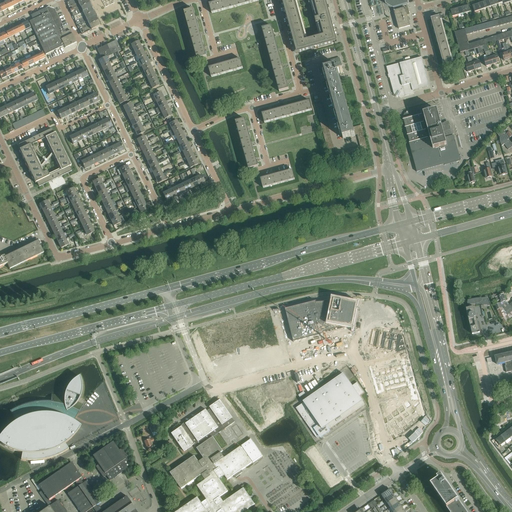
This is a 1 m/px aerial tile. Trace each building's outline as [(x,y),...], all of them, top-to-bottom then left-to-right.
[(87,0),(85,0),(69,8),(71,12),(89,4),(87,0)] [(228,10),(225,0),(209,4),(212,14),(228,10)] [(241,0),(225,0),(228,10),(243,5),(241,0)] [(295,49),(296,49),(297,53),(297,54),(318,48),(337,43),(333,28),(332,28),(331,25),(332,25),(331,20),(330,21),(329,18),(331,18),(328,8),(326,9),(326,6),(327,6),(325,0),(282,0),(282,1),(283,1),(283,2),(288,23),(289,23),(289,24),(295,49)] [(10,1),(5,3),(8,9),(13,7),(10,1)] [(484,2),(478,4),(480,11),(486,9),(484,2)] [(89,4),(71,12),(73,17),(91,8),(89,4)] [(480,11),(478,4),(472,6),(474,13),(480,11)] [(29,22),(42,48),(45,55),(64,46),(65,49),(76,43),(70,30),(66,33),(55,10),(52,9),(49,8),(49,7),(31,16),(33,20),(29,22)] [(91,8),(73,17),(75,21),(93,13),(91,8)] [(408,8),(394,11),(395,15),(399,30),(410,27),(407,16),(410,15),(408,8)] [(184,12),(189,28),(198,26),(194,10),(184,12)] [(93,13),(75,21),(77,26),(95,17),(93,13)] [(95,17),(77,26),(80,30),(98,22),(95,17)] [(440,21),(432,23),(434,31),(444,28),(442,21),(440,21)] [(496,27),(495,21),(465,30),(466,35),(496,27)] [(27,22),(22,25),(25,31),(30,28),(27,22)] [(98,22),(80,30),(82,35),(100,26),(98,22)] [(22,25),(17,27),(19,33),(25,31),(22,25)] [(198,26),(189,28),(193,44),(202,41),(198,26)] [(17,27),(11,30),(14,36),(19,33),(17,27)] [(262,29),(266,45),(276,43),(271,27),(262,29)] [(444,28),(434,31),(436,38),(446,36),(444,28)] [(11,30),(6,32),(9,38),(14,36),(11,30)] [(465,30),(462,30),(460,31),(454,32),(460,53),(471,50),(465,30)] [(6,32),(0,35),(3,41),(9,38),(6,32)] [(446,36),(436,38),(439,46),(448,43),(446,36)] [(484,46),(482,40),(469,45),(471,50),(484,46)] [(202,41),(193,44),(197,60),(200,59),(206,58),(207,57),(204,47),(202,41)] [(131,45),(134,51),(141,47),(138,42),(131,45)] [(276,43),(266,45),(271,61),(280,58),(276,43)] [(448,43),(439,46),(441,54),(450,51),(448,43)] [(117,44),(112,46),(116,53),(120,51),(118,45),(117,46),(117,44)] [(112,46),(108,48),(111,55),(116,53),(112,46)] [(511,59),(509,52),(508,49),(507,46),(505,46),(506,50),(507,53),(502,54),(504,61),(511,59)] [(141,47),(134,51),(136,56),(144,53),(141,47)] [(108,48),(103,50),(107,57),(111,55),(108,48)] [(450,51),(441,54),(443,61),(452,59),(450,51)] [(486,67),(493,65),(491,58),(490,55),(489,51),(485,53),(487,59),(484,60),(486,67)] [(38,52),(36,53),(37,55),(40,61),(45,59),(42,52),(39,54),(38,52)] [(144,53),(136,56),(139,62),(146,58),(144,53)] [(37,55),(31,58),(34,64),(40,61),(37,55)] [(497,56),(491,58),(493,65),(500,62),(497,56)] [(99,61),(101,66),(108,63),(106,58),(106,57),(102,59),(99,61)] [(472,61),(470,57),(467,58),(469,63),(466,64),(466,66),(468,73),(475,70),(473,64),(472,61)] [(31,58),(26,60),(29,66),(34,64),(31,58)] [(146,58),(139,62),(142,67),(149,64),(146,58)] [(280,58),(271,61),(275,76),(284,74),(280,58)] [(353,128),(338,74),(343,73),(339,58),(324,62),(326,70),(324,70),(343,139),(355,136),(353,128)] [(422,58),(387,67),(394,94),(396,95),(395,97),(398,99),(399,97),(401,98),(414,94),(413,91),(429,87),(422,58)] [(240,59),(225,64),(227,73),(243,69),(240,59)] [(452,59),(443,61),(445,69),(453,67),(452,63),(453,63),(452,59)] [(26,60),(20,63),(23,69),(29,66),(26,60)] [(479,61),(473,64),(475,70),(482,68),(479,61)] [(20,63),(15,66),(18,72),(23,69),(20,63)] [(108,63),(101,66),(104,72),(111,68),(108,63)] [(149,64),(142,67),(144,73),(151,69),(149,64)] [(227,73),(225,64),(209,68),(211,78),(227,73)] [(15,66),(10,68),(13,74),(18,72),(15,66)] [(10,68),(4,71),(7,77),(13,74),(10,68)] [(111,68),(104,72),(107,77),(114,74),(111,68)] [(85,69),(80,71),(83,79),(88,76),(85,69)] [(151,69),(144,73),(147,78),(154,75),(151,69)] [(80,71),(75,74),(78,81),(83,79),(80,71)] [(75,74),(70,76),(73,83),(78,81),(75,74)] [(114,74),(107,77),(109,83),(116,79),(114,74)] [(284,74),(275,76),(279,92),(289,90),(284,74)] [(154,75),(147,78),(149,84),(157,80),(154,75)] [(70,76),(65,78),(69,86),(73,83),(70,76)] [(65,78),(60,81),(64,88),(69,86),(65,78)] [(116,79),(109,83),(112,88),(119,85),(116,79)] [(157,80),(149,84),(152,89),(159,86),(157,80)] [(60,81),(55,83),(59,90),(64,88),(60,81)] [(55,83),(51,85),(54,93),(59,90),(55,83)] [(54,93),(51,85),(46,88),(49,95),(54,93)] [(119,85),(112,88),(114,94),(122,90),(119,85)] [(122,90),(114,94),(117,99),(124,96),(122,90)] [(153,96),(156,102),(163,99),(160,92),(159,93),(158,92),(154,94),(155,95),(153,96)] [(34,93),(29,96),(33,103),(38,100),(34,93)] [(96,94),(91,96),(95,103),(100,101),(96,94)] [(29,96),(24,98),(28,105),(33,103),(29,96)] [(91,96),(87,98),(90,106),(95,103),(91,96)] [(124,96),(117,99),(120,105),(127,101),(124,96)] [(24,98),(19,100),(23,107),(28,105),(24,98)] [(87,98),(82,101),(85,108),(90,106),(87,98)] [(163,99),(156,102),(159,108),(166,104),(163,99)] [(19,100),(15,103),(18,110),(23,107),(19,100)] [(82,101),(77,103),(80,110),(85,108),(82,101)] [(309,101),(294,106),(296,115),(312,111),(309,101)] [(15,103),(10,105),(13,112),(18,110),(15,103)] [(77,103),(72,105),(76,113),(80,110),(77,103)] [(123,107),(125,112),(133,108),(130,103),(123,107)] [(355,136),(357,135),(360,147),(335,154),(321,103),(315,105),(331,162),(368,152),(361,126),(353,128),(355,136)] [(166,104),(159,108),(161,113),(169,110),(166,104)] [(10,105),(5,107),(8,114),(13,112),(10,105)] [(72,105),(67,108),(71,115),(76,113),(72,105)] [(294,106),(278,110),(280,119),(296,115),(294,106)] [(5,107),(0,110),(4,117),(8,114),(5,107)] [(67,108),(62,110),(66,117),(71,115),(67,108)] [(133,108),(125,112),(128,117),(135,113),(133,108)] [(66,117),(62,110),(57,112),(61,120),(66,117)] [(169,110),(161,113),(164,119),(166,119),(167,120),(170,118),(170,117),(172,116),(169,110)] [(280,119),(278,110),(262,114),(265,124),(280,119)] [(421,114),(416,115),(403,119),(403,120),(417,172),(420,172),(459,161),(449,126),(442,128),(437,110),(435,111),(425,113),(421,115),(421,114)] [(135,113),(128,117),(130,122),(137,118),(135,113)] [(137,118),(130,122),(132,126),(140,123),(137,118)] [(109,119),(104,121),(107,129),(112,126),(109,119)] [(236,122),(240,138),(249,136),(245,120),(236,122)] [(104,121),(99,124),(102,131),(107,129),(104,121)] [(169,124),(172,130),(179,127),(176,121),(169,124)] [(140,123),(132,126),(135,131),(142,128),(140,123)] [(99,124),(94,126),(97,133),(102,131),(99,124)] [(94,126),(89,128),(92,136),(97,133),(94,126)] [(179,127),(172,130),(174,135),(182,132),(179,127)] [(89,128),(84,131),(88,138),(92,136),(89,128)] [(142,128),(135,131),(137,136),(144,133),(142,128)] [(35,183),(37,183),(39,187),(53,181),(58,179),(58,178),(72,171),(70,167),(71,166),(69,162),(68,160),(66,155),(65,153),(63,149),(62,147),(60,142),(59,140),(56,135),(56,134),(55,134),(55,133),(54,134),(52,129),(37,136),(33,138),(19,145),(21,150),(19,150),(20,151),(19,151),(20,154),(21,154),(23,157),(22,157),(23,161),(24,160),(26,164),(25,164),(27,167),(29,170),(28,170),(30,174),(30,173),(32,177),(31,177),(33,180),(35,183)] [(503,130),(497,134),(500,138),(500,142),(502,146),(504,145),(506,143),(509,141),(510,141),(510,139),(503,130)] [(84,131),(79,133),(83,140),(88,138),(84,131)] [(182,132),(174,135),(177,141),(184,138),(182,132)] [(79,133),(74,135),(78,142),(83,140),(79,133)] [(78,142),(74,135),(70,138),(73,145),(78,142)] [(249,136),(240,138),(244,154),(254,151),(249,136)] [(137,140),(139,146),(147,142),(144,137),(137,140)] [(184,138),(177,141),(180,146),(187,143),(184,138)] [(147,142),(139,146),(142,151),(149,148),(147,142)] [(120,143),(115,146),(119,153),(124,151),(120,143)] [(187,143),(180,146),(182,152),(190,148),(187,143)] [(115,146),(110,148),(114,155),(119,153),(115,146)] [(110,148),(106,150),(109,158),(114,155),(110,148)] [(149,148),(142,151),(145,157),(152,153),(149,148)] [(190,148),(182,152),(185,157),(192,154),(190,148)] [(106,150),(101,153),(104,160),(109,158),(106,150)] [(254,151),(244,154),(249,170),(251,169),(257,167),(258,167),(256,158),(254,151)] [(101,153),(96,155),(99,162),(104,160),(101,153)] [(152,153),(145,157),(147,162),(154,159),(152,153)] [(192,154),(185,157),(188,163),(195,159),(192,154)] [(96,155),(91,157),(95,165),(99,162),(96,155)] [(84,157),(80,159),(82,162),(81,162),(82,164),(83,166),(85,169),(90,167),(86,160),(85,157),(84,157)] [(91,157),(86,160),(90,167),(95,165),(91,157)] [(154,159),(147,162),(150,167),(157,164),(154,159)] [(195,159),(188,163),(190,168),(197,165),(195,159)] [(501,164),(498,165),(499,168),(497,168),(498,172),(499,172),(500,176),(507,174),(504,163),(503,162),(501,162),(501,164)] [(487,170),(484,171),(486,179),(487,179),(487,180),(489,179),(489,178),(493,177),(489,163),(486,164),(487,170)] [(157,164),(150,167),(153,173),(160,169),(157,164)] [(127,166),(120,169),(122,175),(129,172),(127,166)] [(469,176),(467,176),(469,184),(471,183),(472,184),(475,183),(475,182),(473,176),(475,175),(473,168),(470,169),(471,173),(468,173),(469,176)] [(160,169),(153,173),(155,178),(162,175),(160,169)] [(292,170),(277,175),(279,184),(295,180),(292,170)] [(129,172),(122,175),(125,180),(132,177),(129,172)] [(165,174),(162,175),(155,178),(158,184),(167,179),(165,174)] [(201,175),(196,178),(199,185),(205,183),(201,175)] [(279,184),(277,175),(261,179),(263,189),(279,184)] [(126,183),(123,185),(124,187),(127,186),(135,182),(132,177),(125,180),(126,183)] [(196,178),(190,181),(194,188),(199,185),(196,178)] [(93,182),(95,188),(102,185),(100,179),(93,182)] [(190,181),(185,183),(188,191),(194,188),(190,181)] [(135,182),(127,186),(130,191),(137,188),(135,182)] [(185,183),(179,186),(183,193),(188,191),(185,183)] [(102,185),(95,188),(98,193),(105,190),(102,185)] [(179,186),(174,188),(177,196),(183,193),(179,186)] [(137,188),(130,191),(133,197),(140,193),(137,188)] [(174,188),(168,191),(172,198),(177,196),(174,188)] [(66,192),(69,198),(76,194),(73,189),(66,192)] [(105,190),(98,193),(100,199),(108,196),(105,190)] [(172,198),(168,191),(163,194),(166,201),(172,198)] [(140,193),(133,197),(135,202),(143,199),(140,193)] [(76,194),(69,198),(71,203),(78,200),(76,194)] [(108,196),(100,199),(103,204),(110,201),(108,196)] [(135,202),(133,203),(136,209),(138,208),(145,204),(143,199),(135,202)] [(78,200),(71,203),(74,209),(81,205),(78,200)] [(40,205),(42,210),(50,207),(47,201),(40,205)] [(110,201),(103,204),(106,210),(113,206),(110,201)] [(145,204),(138,208),(141,213),(148,210),(145,204)] [(81,205),(74,209),(76,214),(84,211),(81,205)] [(113,206),(106,210),(108,215),(116,212),(113,206)] [(50,207),(42,210),(45,216),(52,212),(50,207)] [(84,211),(76,214),(79,219),(86,216),(84,211)] [(52,212),(45,216),(48,221),(55,218),(52,212)] [(116,212),(108,215),(111,221),(118,217),(116,212)] [(86,216),(79,219),(82,225),(89,221),(86,216)] [(118,217),(111,221),(114,226),(121,223),(118,217)] [(55,218),(48,221),(50,227),(58,223),(55,218)] [(89,221),(82,225),(84,230),(91,227),(89,221)] [(58,223),(50,227),(53,232),(60,228),(58,223)] [(91,227),(84,230),(87,236),(94,232),(91,227)] [(60,228),(53,232),(56,237),(63,234),(60,228)] [(63,234),(56,237),(58,243),(65,239),(63,234)] [(65,239),(58,243),(61,249),(68,245),(65,239)] [(0,267),(7,265),(10,270),(10,269),(43,253),(44,253),(38,241),(4,258),(3,257),(0,258),(0,267)] [(503,294),(495,298),(497,302),(500,300),(501,303),(505,301),(506,301),(503,294)] [(317,301),(285,310),(293,342),(328,333),(352,327),(357,304),(334,300),(317,301)] [(499,304),(495,305),(497,310),(502,319),(502,320),(501,320),(504,324),(508,321),(511,317),(511,302),(509,305),(507,303),(506,304),(505,301),(501,303),(499,304)] [(480,333),(476,319),(473,307),(466,309),(472,335),(480,333)] [(270,313),(199,332),(206,350),(209,349),(212,360),(236,353),(234,348),(248,344),(249,349),(260,347),(261,349),(278,344),(270,313)] [(382,339),(379,354),(402,359),(406,375),(381,380),(384,397),(409,392),(412,407),(389,423),(391,433),(397,441),(422,423),(406,344),(382,339)] [(511,352),(495,357),(497,365),(505,363),(505,366),(506,373),(511,371),(511,352)] [(303,402),(304,403),(296,409),(317,439),(320,437),(321,438),(330,432),(329,430),(365,405),(359,397),(365,393),(357,383),(352,386),(343,374),(303,402)] [(0,443),(1,444),(2,445),(3,445),(4,446),(4,447),(5,447),(6,447),(6,448),(7,448),(8,448),(9,449),(11,450),(12,450),(13,451),(15,451),(17,452),(18,452),(19,452),(22,453),(21,460),(23,460),(24,460),(25,460),(26,461),(28,461),(29,461),(30,461),(33,461),(34,461),(37,461),(40,460),(43,460),(46,459),(49,459),(52,458),(54,457),(55,457),(57,456),(60,455),(64,452),(69,450),(66,446),(65,444),(66,443),(67,442),(68,441),(69,440),(71,439),(72,438),(73,437),(74,435),(77,432),(78,431),(81,427),(79,426),(78,425),(76,424),(75,422),(74,422),(73,422),(73,421),(72,421),(71,421),(76,411),(79,412),(83,404),(78,402),(78,401),(79,400),(80,398),(80,396),(81,395),(81,394),(81,393),(82,391),(82,389),(82,388),(82,387),(82,385),(81,384),(81,381),(81,380),(80,378),(79,377),(77,378),(75,379),(74,380),(72,382),(71,382),(70,384),(69,385),(68,386),(67,387),(67,388),(66,390),(65,392),(65,394),(64,396),(63,396),(62,396),(58,395),(52,394),(51,394),(51,398),(51,403),(45,403),(37,403),(32,404),(30,404),(29,404),(28,405),(27,405),(25,405),(23,406),(22,406),(19,408),(17,409),(15,410),(13,410),(11,412),(17,421),(16,422),(14,423),(12,424),(11,425),(9,427),(7,428),(6,430),(5,430),(4,432),(3,433),(2,434),(1,434),(1,435),(0,436),(0,443)] [(182,427),(181,428),(172,434),(184,452),(194,445),(204,459),(199,462),(194,456),(170,473),(181,489),(202,475),(205,481),(197,486),(207,500),(202,504),(198,498),(176,511),(244,511),(255,505),(244,488),(223,502),(220,497),(228,492),(220,480),(225,476),(228,480),(234,476),(235,478),(237,477),(243,472),(242,470),(252,463),(252,462),(253,463),(263,456),(251,439),(241,446),(242,447),(241,447),(224,458),(221,453),(223,452),(213,437),(235,422),(232,418),(233,418),(220,400),(210,408),(211,409),(207,411),(206,410),(186,424),(187,426),(183,428),(182,427)] [(506,433),(501,437),(505,442),(510,438),(506,433)] [(505,442),(501,437),(496,441),(500,446),(505,442)] [(150,439),(145,442),(148,449),(153,447),(152,443),(154,442),(153,439),(150,440),(150,439)] [(118,444),(112,447),(117,456),(122,453),(118,444)] [(112,447),(107,449),(112,458),(117,456),(112,447)] [(107,449),(103,452),(107,461),(112,458),(107,449)] [(103,452),(98,455),(102,463),(107,461),(103,452)] [(98,455),(93,457),(98,466),(102,463),(98,455)] [(93,457),(88,460),(92,469),(98,466),(93,457)] [(83,462),(78,465),(82,474),(87,471),(83,462)] [(78,465),(73,468),(78,476),(82,474),(78,465)] [(125,467),(116,471),(118,476),(127,472),(125,467)] [(73,468),(68,470),(73,479),(78,476),(73,468)] [(68,470),(63,473),(68,482),(73,479),(68,470)] [(127,472),(118,476),(120,481),(129,478),(127,472)] [(63,473),(59,475),(63,484),(68,482),(63,473)] [(59,475),(53,478),(55,481),(54,481),(55,485),(57,484),(58,487),(63,484),(59,475)] [(466,511),(461,506),(458,500),(453,494),(450,489),(451,487),(447,482),(445,483),(440,475),(437,478),(438,479),(432,484),(431,485),(435,490),(434,490),(435,491),(439,496),(438,496),(439,497),(439,496),(443,501),(442,502),(443,502),(447,507),(446,507),(447,508),(449,511),(466,511)] [(129,478),(120,481),(122,486),(131,483),(129,478)] [(131,483),(122,486),(124,491),(133,488),(131,483)] [(42,484),(37,487),(41,496),(47,493),(46,490),(45,487),(44,487),(42,484)] [(37,487),(32,489),(36,498),(41,496),(37,487)] [(133,488),(124,491),(126,496),(135,493),(133,488)] [(32,489),(27,492),(32,501),(36,498),(32,489)] [(382,496),(385,500),(393,494),(390,490),(382,496)] [(27,492),(22,494),(27,503),(32,501),(27,492)] [(73,492),(62,498),(65,503),(76,497),(73,492)] [(135,493),(126,496),(128,501),(137,498),(135,493)] [(22,494),(18,497),(20,507),(27,503),(22,494)] [(393,494),(385,500),(388,504),(396,498),(393,494)] [(76,497),(65,503),(68,508),(78,502),(76,497)] [(137,498),(128,501),(130,507),(139,503),(137,498)] [(396,498),(388,504),(391,508),(399,502),(396,498)] [(78,502),(68,508),(69,511),(71,511),(81,507),(78,502)] [(399,502),(391,508),(393,511),(394,511),(402,507),(399,502)] [(139,503),(130,507),(132,511),(141,508),(139,503)]
